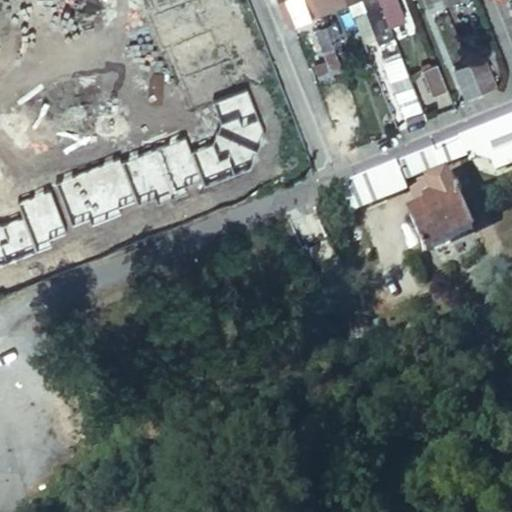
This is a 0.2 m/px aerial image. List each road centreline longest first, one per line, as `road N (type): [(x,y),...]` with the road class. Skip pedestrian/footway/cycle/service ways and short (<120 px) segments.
road 1 (residential): [(511,93),(330,171)]
road 2 (residential): [(263,0),(330,171)]
